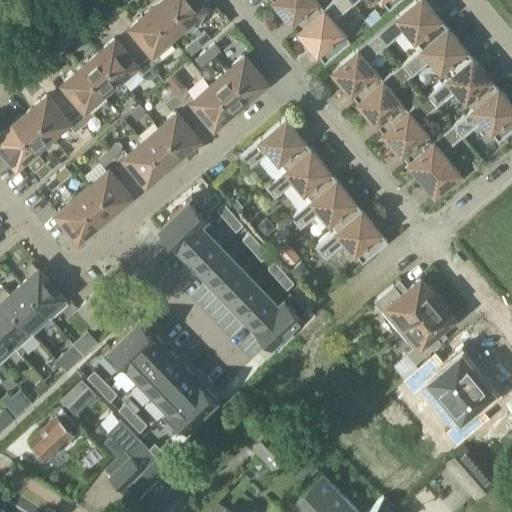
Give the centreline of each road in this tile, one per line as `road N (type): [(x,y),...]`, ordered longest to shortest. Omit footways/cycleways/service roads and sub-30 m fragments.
road 1 (residential): [(119,232),(298,78)]
road 2 (unclassified): [(431,237),(298,78)]
road 3 (residential): [(119,232),(245,370)]
road 4 (residential): [(0,199),(68,274),(119,232)]
road 5 (unclassified): [(0,86),(107,0)]
